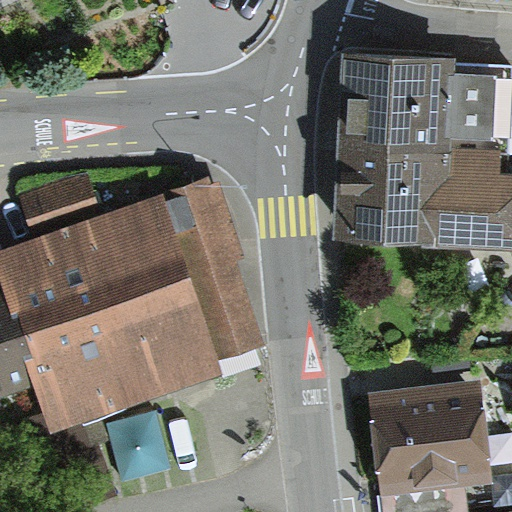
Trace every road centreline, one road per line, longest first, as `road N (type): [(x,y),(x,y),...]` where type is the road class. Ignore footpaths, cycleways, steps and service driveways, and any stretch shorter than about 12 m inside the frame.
road 1 (tertiary): [(289,120),(289,234),(312,511)]
road 2 (unclassified): [(289,120),(0,125)]
road 3 (residential): [(315,9),(511,31)]
road 4 (unknown): [(155,511),(305,474)]
